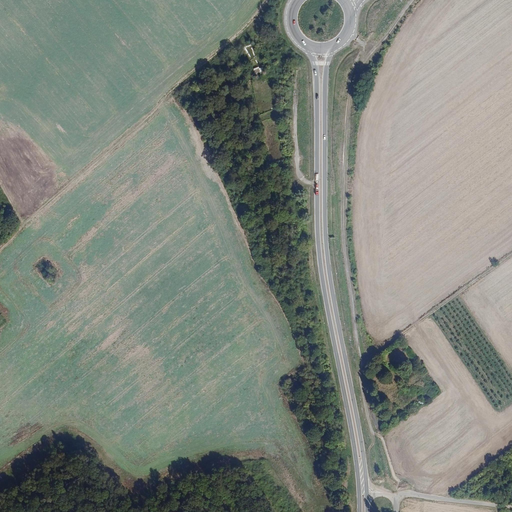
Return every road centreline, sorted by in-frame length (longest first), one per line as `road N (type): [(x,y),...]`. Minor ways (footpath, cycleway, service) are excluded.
road 1 (track): [(411,0),(354,76),(339,156),(362,398),(385,492)]
road 2 (primary): [(303,42),(316,75),(319,259),(359,511)]
road 3 (primary): [(366,490),(325,237),(324,80),(338,41)]
road 4 (track): [(268,0),(0,249)]
road 5 (track): [(511,257),(359,366)]
